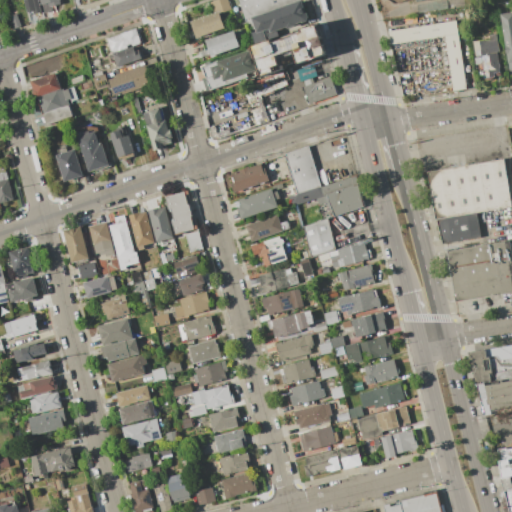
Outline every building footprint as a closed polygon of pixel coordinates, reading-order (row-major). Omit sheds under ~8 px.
[(39,0),(42,11),(33,13),(33,10),(27,12),(24,0),(39,0)] [(61,5),(59,0),(39,0),(42,9),(61,5)] [(228,0),(231,9),(220,13),(225,28),(195,38),(190,22),(213,14),(209,2),(216,0),(228,0)] [(238,0),(298,0),(250,17),(245,19),(238,0)] [(298,0),(301,0),(308,19),(278,30),(280,36),(254,45),(250,33),(255,31),(250,17),(298,0)] [(511,70),(510,71),(509,64),(508,64),(507,57),(506,57),(504,45),(505,45),(500,14),(511,12),(511,70)] [(17,14),(21,26),(15,28),(10,16),(17,14)] [(388,31),(456,21),(467,90),(453,92),(445,36),(391,45),(388,31)] [(112,53),(107,38),(136,28),(142,43),(133,46),(132,46),(131,44),(127,46),(128,48),(112,53)] [(310,29),(315,50),(282,58),(280,53),(272,55),(271,51),(264,53),(263,48),(269,46),(268,43),(277,41),(276,38),(310,29)] [(235,30),(241,46),(211,57),(205,40),(235,30)] [(497,34),(500,52),(497,52),(500,72),(494,73),(494,77),(484,78),(481,57),(475,57),(473,41),(485,39),(486,40),(490,40),(489,35),(497,34)] [(112,53),(128,48),(132,46),(133,46),(135,51),(139,50),(142,58),(117,67),(112,53)] [(255,74),(248,51),(201,65),(209,88),(255,74)] [(419,92),(421,75),(414,74),(416,58),(404,57),(400,90),(419,92)] [(145,64),(152,84),(139,89),(140,91),(135,93),(134,90),(123,94),(122,92),(114,95),(108,77),(145,64)] [(55,72),(61,89),(38,97),(36,98),(29,81),(55,72)] [(105,74),(109,86),(96,90),(92,78),(105,74)] [(303,86),(330,76),(336,93),(309,103),(303,86)] [(61,89),(63,88),(64,90),(73,86),(78,99),(71,102),(70,99),(67,100),(69,104),(68,104),(44,113),(38,97),(61,89)] [(262,100),(249,105),(245,94),(259,90),(262,100)] [(137,96),(141,113),(135,115),(131,98),(137,96)] [(68,104),(72,116),(47,125),(42,114),(44,113),(68,104)] [(264,105),(269,121),(256,125),(251,110),(264,105)] [(143,113),(162,108),(169,130),(170,129),(173,138),(171,138),(172,141),(162,144),(163,148),(154,150),(143,113)] [(134,152),(118,158),(109,134),(120,130),(123,137),(128,135),(134,152)] [(77,136),(95,131),(99,143),(101,142),(109,165),(89,172),(77,136)] [(326,194),(316,198),(292,206),(285,186),(294,184),(284,154),(309,146),(321,187),(356,175),(358,184),(326,194)] [(75,149),(83,176),(65,182),(56,155),(75,149)] [(504,159),(511,207),(477,213),(480,237),(442,244),(436,219),(427,172),(504,159)] [(269,179),(234,192),(231,184),(234,182),(231,174),(240,170),(248,167),(260,163),(263,170),(265,169),(269,179)] [(14,199),(0,203),(0,173),(6,172),(14,199)] [(326,194),(358,184),(363,206),(333,216),(330,208),(326,194)] [(277,207),(241,220),(237,208),(241,207),(238,200),(271,188),(277,207)] [(184,191),(194,229),(175,233),(173,225),(173,226),(172,222),(174,221),(171,209),(168,210),(167,205),(168,205),(166,196),(184,191)] [(326,194),(330,208),(328,209),(326,202),(319,205),(316,198),(326,194)] [(148,210),(159,207),(159,208),(166,206),(173,237),(156,242),(148,210)] [(129,215),(140,212),(140,213),(147,211),(154,242),(143,245),(144,249),(138,250),(137,247),(136,247),(129,215)] [(246,225),(277,214),(280,223),(287,221),(289,228),(252,242),(246,225)] [(125,215),(134,252),(136,252),(139,262),(125,266),(126,268),(120,270),(109,225),(116,223),(114,217),(125,215)] [(327,218),(335,249),(311,257),(303,226),(327,218)] [(107,221),(115,254),(106,256),(105,253),(100,255),(99,253),(96,254),(88,226),(107,221)] [(81,226),(89,258),(71,263),(63,230),(81,226)] [(198,231),(202,248),(190,251),(186,234),(198,231)] [(279,236),(280,239),(282,238),(284,244),(282,244),(286,259),(265,266),(262,257),(259,258),(258,254),(254,255),(251,245),(279,236)] [(511,259),(511,291),(455,302),(446,251),(509,240),(511,259)] [(369,259),(333,268),(330,256),(338,254),(337,249),(364,242),(369,259)] [(35,271),(16,277),(9,252),(28,246),(35,271)] [(197,255),(200,265),(197,266),(198,272),(178,278),(173,262),(197,255)] [(308,258),(313,274),(304,276),(299,261),(308,258)] [(94,262),(97,274),(81,279),(78,266),(94,262)] [(338,273),(371,264),(372,270),(371,270),(375,282),(344,291),(342,282),(340,283),(338,273)] [(260,295),(257,285),(261,284),(258,276),(285,268),(287,274),(296,271),(299,283),(289,286),(290,287),(260,295)] [(142,281),(133,283),(130,273),(139,271),(142,281)] [(146,280),(143,272),(150,271),(152,278),(146,280)] [(179,280),(202,274),(205,283),(203,283),(205,288),(203,289),(203,290),(183,296),(179,280)] [(83,283),(107,276),(107,278),(113,276),(117,289),(111,291),(111,292),(88,298),(83,283)] [(33,277),(38,295),(32,296),(33,300),(24,302),(23,299),(11,302),(6,284),(33,277)] [(144,281),(146,280),(152,278),(154,278),(156,288),(147,290),(144,281)] [(0,285),(4,284),(9,301),(0,304),(0,285)] [(335,286),(338,297),(327,299),(324,289),(335,286)] [(298,288),(303,306),(268,315),(266,308),(264,308),(261,298),(298,288)] [(381,306),(349,315),(344,297),(373,289),(375,296),(378,296),(381,306)] [(179,299),(206,292),(209,302),(208,303),(209,310),(184,316),(183,315),(176,317),(174,308),(181,306),(179,299)] [(125,296),(130,313),(107,319),(106,314),(103,315),(100,304),(104,303),(103,303),(119,298),(119,297),(125,296)] [(151,308),(156,330),(149,331),(148,326),(143,327),(140,313),(146,312),(145,309),(151,308)] [(266,321),(311,309),(315,323),(307,325),(308,328),(300,330),(301,332),(275,338),(272,329),(268,330),(266,321)] [(324,314),(335,310),(338,322),(327,325),(324,314)] [(351,320),(382,311),(387,330),(356,338),(351,320)] [(170,324),(155,327),(153,316),(167,313),(170,324)] [(34,315),(36,322),(35,322),(37,330),(14,336),(13,332),(8,333),(5,323),(34,315)] [(211,316),(215,333),(187,340),(185,333),(183,333),(182,327),(184,326),(183,323),(192,320),(203,317),(203,318),(211,316)] [(127,318),(132,338),(103,345),(98,326),(127,318)] [(325,322),(327,329),(315,332),(313,325),(325,322)] [(311,334),(314,345),(312,345),(313,348),(310,349),(311,352),(280,361),(275,344),(311,334)] [(329,339),(343,335),(345,345),(343,345),(334,348),(332,348),(330,341),(329,339)] [(393,353),(349,364),(345,347),(384,336),(386,343),(390,342),(393,353)] [(135,338),(139,354),(108,362),(107,357),(104,358),(101,347),(135,338)] [(221,357),(192,364),(188,347),(198,344),(197,343),(215,339),(216,344),(218,344),(221,357)] [(332,348),(333,351),(321,355),(318,345),(330,341),(332,348)] [(12,351),(45,343),(47,353),(34,356),(35,358),(15,363),(12,351)] [(484,416),(511,411),(511,344),(467,353),(484,416)] [(343,345),(345,354),(336,356),(334,348),(343,345)] [(140,356),(144,374),(112,382),(107,364),(140,356)] [(164,363),(179,359),(181,370),(167,374),(164,363)] [(281,366),(309,359),(311,367),(313,366),(316,376),(286,384),(286,383),(283,384),(279,369),(282,368),(281,366)] [(394,359),(398,376),(366,385),(364,376),(366,375),(364,367),(394,359)] [(53,374),(29,380),(27,373),(19,375),(17,368),(49,360),(53,374)] [(195,368),(225,361),(227,371),(224,371),(226,379),(199,385),(195,368)] [(335,366),(338,375),(321,379),(319,371),(335,366)] [(164,367),(167,380),(154,383),(151,370),(164,367)] [(56,389),(21,399),(19,391),(24,390),(23,384),(29,382),(29,381),(53,375),(56,389)] [(318,380),(323,397),(292,406),(289,393),(292,392),(291,388),(318,380)] [(400,382),(405,400),(374,408),(373,404),(363,407),(359,394),(400,382)] [(192,392),(173,397),(171,387),(190,383),(192,392)] [(147,385),(150,398),(119,406),(116,393),(147,385)] [(234,403),(207,409),(205,403),(195,405),(192,392),(205,389),(205,390),(228,385),(230,392),(232,392),(234,403)] [(344,396),(333,399),(331,394),(342,391),(344,396)] [(61,407),(37,413),(36,412),(33,413),(29,400),(33,399),(33,398),(36,397),(36,396),(50,393),(50,394),(58,392),(61,407)] [(11,401),(5,403),(3,394),(9,393),(11,401)] [(152,400),(156,417),(123,425),(119,409),(152,400)] [(293,411),(323,403),(323,404),(329,402),(329,403),(334,401),(337,411),(333,412),(334,414),(329,416),(330,420),(298,429),(293,411)] [(204,405),(206,413),(194,416),(192,408),(204,405)] [(361,406),(363,415),(351,419),(348,409),(361,406)] [(357,419),(406,406),(410,423),(382,431),(382,434),(363,440),(357,419)] [(209,414),(237,408),(239,415),(238,415),(240,425),(213,431),(209,414)] [(32,436),(28,418),(64,409),(67,420),(63,421),(64,428),(32,436)] [(349,419),(339,422),(337,414),(347,411),(349,419)] [(190,418),(193,427),(182,430),(179,420),(190,418)] [(156,419),(161,438),(143,443),(144,447),(137,448),(136,445),(127,447),(122,427),(156,419)] [(331,425),(335,442),(304,451),(299,434),(331,425)] [(241,429),(246,447),(218,454),(214,436),(241,429)] [(391,435),(412,429),(414,439),(416,438),(418,447),(396,454),(391,435)] [(175,430),(178,441),(166,444),(164,434),(175,430)] [(391,435),(396,454),(396,456),(386,459),(380,437),(391,435)] [(355,436),(356,442),(343,446),(341,440),(355,436)] [(339,450),(357,445),(362,465),(344,469),(339,450)] [(70,446),(75,467),(70,468),(71,471),(64,472),(64,470),(59,471),(59,470),(48,473),(49,474),(37,477),(32,456),(70,446)] [(511,511),(509,511),(503,492),(500,478),(497,461),(499,460),(497,450),(511,447),(511,511)] [(338,449),(339,455),(337,456),(340,467),(312,475),(309,464),(307,465),(305,458),(338,449)] [(149,452),(152,466),(126,473),(123,459),(149,452)] [(219,458),(247,452),(250,461),(246,462),(248,470),(223,475),(219,458)] [(0,463),(0,458),(7,457),(10,466),(1,468),(0,463)] [(159,467),(161,474),(153,477),(151,469),(159,467)] [(221,480),(251,472),(256,490),(226,498),(221,480)] [(167,477),(184,473),(190,495),(189,495),(189,499),(174,502),(173,499),(172,500),(167,477)] [(32,475),(34,481),(25,483),(23,477),(32,475)] [(153,507),(135,511),(131,493),(132,493),(130,483),(140,480),(143,490),(149,489),(153,507)] [(93,511),(70,511),(67,501),(76,499),(76,497),(75,497),(72,486),(86,482),(93,511)] [(166,484),(172,510),(161,511),(159,504),(157,505),(153,487),(166,484)] [(212,487),(215,500),(199,505),(195,491),(212,487)] [(442,511),(384,511),(383,506),(389,504),(390,507),(400,504),(399,501),(437,492),(442,511)] [(0,506),(0,511),(17,511),(15,502),(0,506)]
